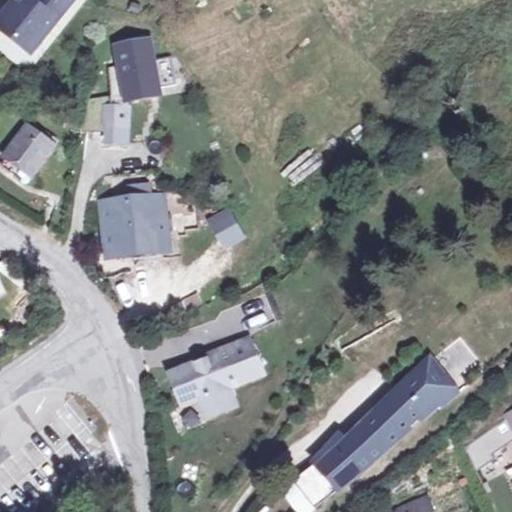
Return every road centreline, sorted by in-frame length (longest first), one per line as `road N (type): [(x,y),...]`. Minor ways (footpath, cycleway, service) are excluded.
road 1 (residential): [(0,225),(68,279),(103,331)]
road 2 (residential): [(103,331),(0,398)]
